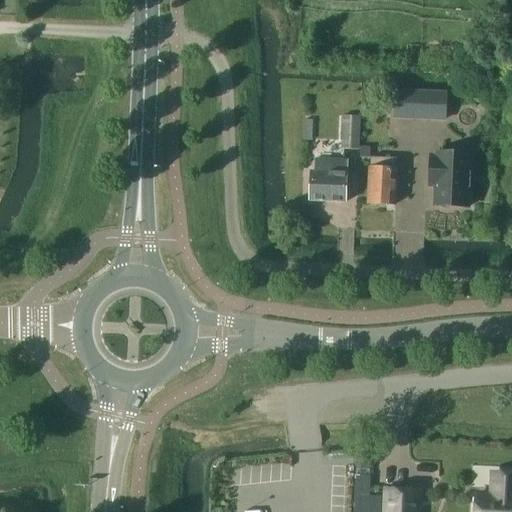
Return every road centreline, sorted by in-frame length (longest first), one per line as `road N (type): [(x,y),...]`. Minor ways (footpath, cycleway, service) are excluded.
road 1 (unclassified): [(264,336),(348,341),(511,328)]
road 2 (secondary): [(139,179),(145,0)]
